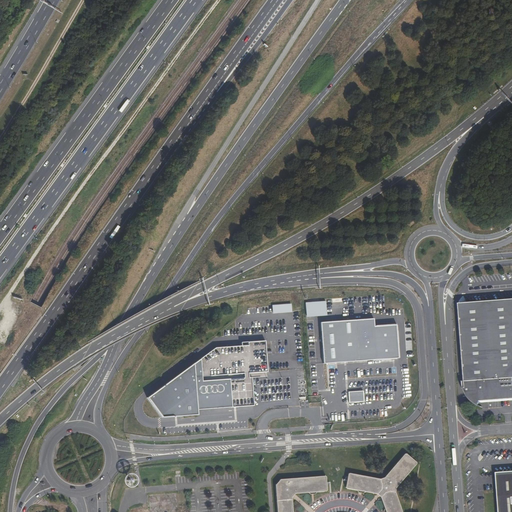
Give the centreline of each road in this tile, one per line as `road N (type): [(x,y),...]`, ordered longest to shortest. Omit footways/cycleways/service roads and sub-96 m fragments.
road 1 (tertiary): [(99,434),(106,385),(195,250),(409,0)]
road 2 (motorway): [(0,385),(273,0)]
road 3 (secondary): [(164,307),(343,209),(505,95)]
road 4 (motorway): [(0,267),(195,0)]
road 5 (secondary): [(317,276),(385,281),(411,293),(425,393),(413,419),(398,428),(318,443)]
road 6 (motorway): [(171,0),(0,236)]
road 7 (secondary): [(345,0),(185,224)]
road 8 (secondary): [(316,4),(192,196),(185,224)]
road 9 (unclassified): [(111,457),(318,443)]
road 10 (secondary): [(114,345),(59,394),(34,429),(11,511)]
road 11 (secondary): [(0,419),(81,353),(164,307)]
road 12 (track): [(0,136),(81,0)]
road 13 (secondary): [(164,307),(317,276)]
road 14 (secondary): [(185,224),(114,345)]
road 15 (secondary): [(317,276),(398,276),(415,284),(430,320)]
road 16 (unclassified): [(318,443),(439,434)]
road 17 (secondary): [(511,227),(484,237),(459,231),(445,216),(443,170)]
